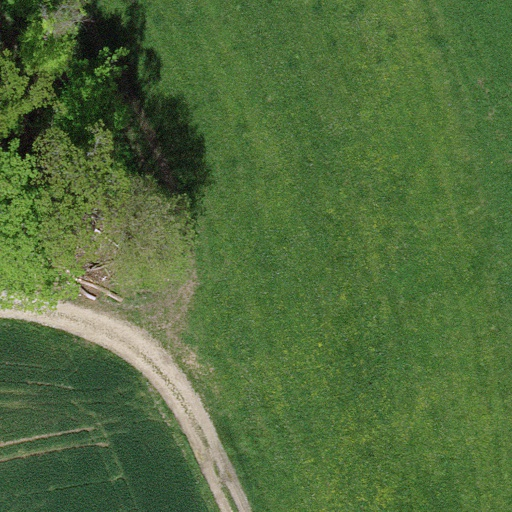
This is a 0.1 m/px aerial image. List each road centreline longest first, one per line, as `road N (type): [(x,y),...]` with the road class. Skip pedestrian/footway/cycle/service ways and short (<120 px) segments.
road 1 (track): [(183,376),(159,165),(68,0)]
road 2 (track): [(245,511),(183,376),(22,305),(0,304)]
